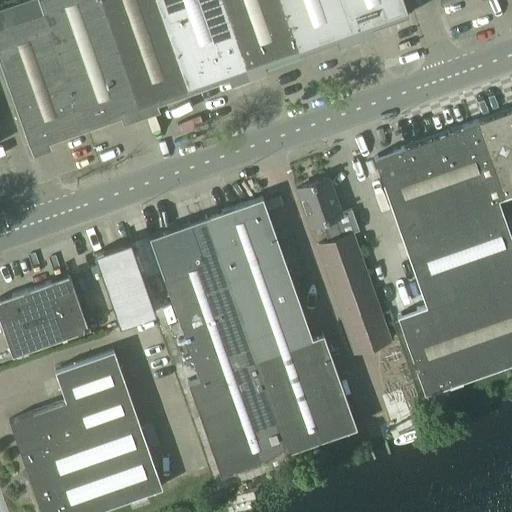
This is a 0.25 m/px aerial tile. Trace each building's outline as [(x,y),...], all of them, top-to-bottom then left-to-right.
[(85,128),(39,0),(20,0),(0,7),(0,60),(30,147),(85,128)] [(39,0),(85,128),(139,109),(100,0),(39,0)] [(161,0),(100,0),(139,109),(193,89),(161,0)] [(221,0),(161,0),(193,89),(247,71),(221,0)] [(221,0),(247,71),(301,51),(283,0),(221,0)] [(343,0),(283,0),(301,51),(354,33),(343,0)] [(404,0),(343,0),(354,33),(409,13),(404,0)] [(374,156),(401,231),(497,197),(511,191),(511,107),(397,148),(397,149),(382,154),(382,153),(374,156)] [(328,176),(298,187),(311,224),(321,221),(328,240),(318,243),(355,351),(363,348),(363,347),(381,340),(382,341),(389,339),(352,232),(359,229),(352,209),(341,212),(328,176)] [(222,210),(206,216),(256,356),(312,336),(262,195),(222,209),(222,210)] [(410,257),(426,304),(511,273),(511,239),(510,234),(497,197),(401,231),(405,241),(406,241),(411,256),(410,257)] [(187,221),(149,235),(176,310),(164,314),(166,322),(178,318),(180,321),(170,325),(174,337),(173,337),(182,364),(191,361),(182,334),(184,333),(199,376),(190,380),(189,379),(187,379),(221,473),(289,449),(256,356),(206,216),(187,223),(187,221)] [(119,325),(156,312),(130,240),(94,252),(98,262),(119,325)] [(6,335),(12,349),(10,350),(12,354),(88,327),(69,273),(68,274),(68,275),(51,281),(51,280),(12,293),(12,294),(0,298),(0,320),(5,335),(6,335)] [(511,273),(426,304),(416,307),(417,308),(402,314),(401,312),(398,314),(425,391),(511,360),(511,273)] [(322,333),(312,336),(256,356),(289,449),(356,425),(323,331),(321,332),(322,333)] [(55,368),(66,398),(9,418),(42,511),(86,511),(162,485),(113,348),(55,368)]
